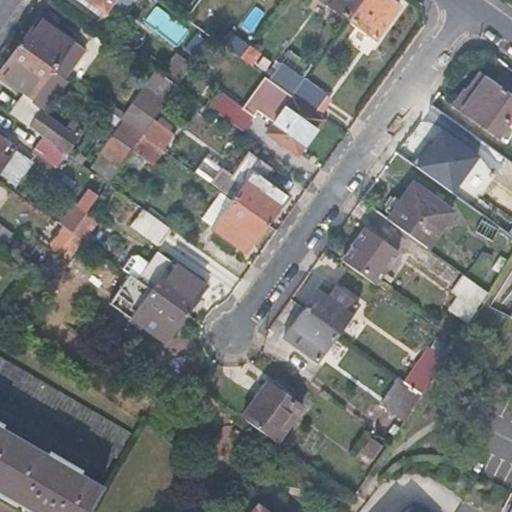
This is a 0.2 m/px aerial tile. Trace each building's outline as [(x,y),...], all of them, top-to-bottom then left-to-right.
[(92,0),(107,10),(114,0),(92,0)] [(255,0),(236,26),(253,38),(277,6),(267,0),(255,0)] [(324,0),(349,17),(360,0),(324,0)] [(400,4),(394,0),(360,0),(349,17),(376,37),(400,4)] [(146,18),(173,43),(185,30),(157,5),(146,18)] [(41,16),(21,44),(53,68),(65,76),(85,48),(41,16)] [(230,29),(219,41),(248,67),(259,55),(230,29)] [(53,68),(21,44),(0,72),(33,96),(53,68)] [(177,51),(162,72),(179,84),(193,64),(177,51)] [(282,61),(271,77),(294,94),(305,78),(282,61)] [(501,134),(511,119),(511,93),(483,72),(469,91),(466,89),(456,103),(501,134)] [(294,94),(315,109),(326,93),(305,78),(294,94)] [(147,87),(123,118),(144,133),(155,118),(167,101),(147,87)] [(293,96),(289,102),(320,124),(324,118),(293,96)] [(228,97),(218,111),(243,129),(253,115),(228,97)] [(289,102),(272,126),(302,149),(320,124),(289,102)] [(42,109),(30,124),(43,134),(69,153),(81,136),(79,135),(85,127),(73,118),(67,126),(42,109)] [(98,152),(119,167),(133,148),(136,144),(144,133),(123,118),(98,152)] [(155,118),(144,133),(164,147),(175,133),(155,118)] [(511,136),(511,119),(501,134),(509,140),(511,136)] [(302,149),(272,126),(268,132),(298,154),(302,149)] [(440,128),(414,163),(454,192),(480,157),(440,128)] [(0,137),(0,167),(14,148),(0,137)] [(40,140),(32,151),(54,166),(61,155),(40,140)] [(136,144),(133,148),(125,159),(140,170),(148,159),(153,163),(160,154),(146,144),(143,149),(136,144)] [(222,167),(211,182),(223,190),(235,198),(254,171),(264,178),(272,168),(250,152),(233,175),(222,167)] [(287,194),(264,178),(254,171),(235,198),(267,222),(287,194)] [(390,218),(429,246),(453,211),(414,183),(390,218)] [(235,198),(223,190),(203,218),(215,226),(235,198)] [(235,198),(215,226),(247,250),(267,222),(235,198)] [(69,228),(73,231),(87,211),(79,204),(69,217),(74,221),(69,228)] [(173,228),(145,208),(133,224),(161,244),(173,228)] [(73,231),(77,234),(82,227),(87,230),(96,217),(87,211),(73,231)] [(69,217),(64,224),(69,228),(74,221),(69,217)] [(64,224),(56,219),(41,239),(49,245),(58,232),(63,235),(69,228),(64,224)] [(0,244),(2,246),(12,233),(0,224),(0,244)] [(367,226),(343,259),(377,283),(400,250),(367,226)] [(49,245),(58,252),(73,231),(69,228),(63,235),(58,232),(49,245)] [(73,231),(58,252),(67,258),(76,244),(72,241),(77,234),(73,231)] [(212,238),(204,250),(224,265),(232,252),(212,238)] [(159,251),(139,279),(153,289),(173,261),(159,251)] [(153,289),(186,313),(206,284),(173,261),(153,289)] [(460,295),(479,308),(491,290),(466,272),(454,290),(460,295)] [(166,341),(186,313),(153,289),(139,279),(131,273),(116,293),(138,310),(132,317),(166,341)] [(305,307),(338,331),(359,304),(326,280),(305,307)] [(452,308),(471,321),(479,308),(460,295),(452,308)] [(318,359),(338,331),(305,307),(285,335),(318,359)] [(409,381),(426,393),(449,357),(432,346),(409,381)] [(0,354),(0,387),(122,457),(136,434),(0,354)] [(385,404),(409,420),(426,393),(409,381),(402,377),(385,404)] [(243,416),(273,437),(278,440),(302,405),(268,381),(243,416)] [(0,489),(39,511),(90,511),(105,487),(79,472),(80,468),(50,451),(48,454),(0,426),(0,424),(1,423),(0,422),(0,489)]
